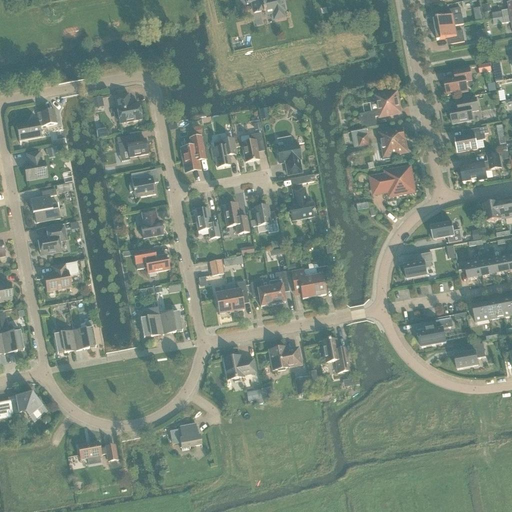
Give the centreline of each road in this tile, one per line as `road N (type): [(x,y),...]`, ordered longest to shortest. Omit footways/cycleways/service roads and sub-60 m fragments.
road 1 (residential): [(0,104),(148,83),(176,193)]
road 2 (residential): [(46,373),(0,127)]
road 3 (residential): [(442,200),(404,0)]
road 4 (residential): [(381,310),(203,344)]
road 5 (residential): [(511,386),(451,387),(419,370),(381,310)]
road 6 (residential): [(203,344),(46,373)]
road 7 (residential): [(176,193),(203,344)]
road 8 (residential): [(381,310),(389,251),(442,200)]
road 9 (residential): [(381,310),(511,286)]
road 10 (residential): [(188,394),(136,427),(115,429),(73,413)]
road 11 (residential): [(205,492),(226,466),(216,417),(188,394)]
